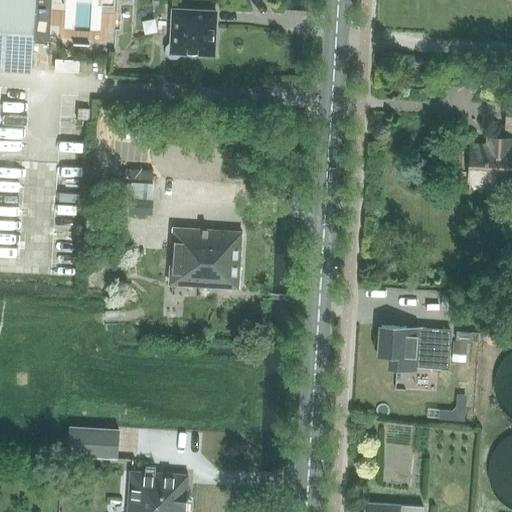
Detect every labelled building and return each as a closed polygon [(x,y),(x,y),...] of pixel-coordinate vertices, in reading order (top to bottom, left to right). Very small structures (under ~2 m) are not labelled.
[(0,0),(0,66),(33,69),(37,0),(0,0)] [(166,50),(171,55),(178,55),(181,53),(215,55),(217,17),(193,15),(194,7),(172,6),(170,39),(166,43),(166,50)] [(460,145),(459,170),(471,171),(470,176),(484,177),(484,182),(506,183),(506,169),(511,169),(511,147),(511,148),(507,148),(508,139),(490,138),(490,146),(474,146),(472,146),(460,145)] [(118,183),(118,209),(130,209),(130,212),(152,213),(153,187),(132,186),(132,184),(118,183)] [(174,226),(170,284),(239,287),(243,230),(174,226)] [(107,229),(107,241),(121,241),(121,230),(107,229)] [(99,273),(98,286),(111,286),(111,273),(99,273)] [(380,351),(380,355),(391,356),(390,368),(417,369),(418,366),(447,368),(450,331),(432,330),(418,329),(417,336),(413,336),(407,335),(407,328),(406,328),(382,326),(381,337),(378,337),(375,340),(374,348),(377,351),(380,351)] [(454,339),(453,354),(467,355),(468,339),(454,339)] [(511,355),(505,364),(499,374),(498,386),(500,398),(506,408),(511,414),(511,355)] [(69,425),(67,455),(116,458),(118,428),(69,425)] [(511,436),(504,440),(495,449),(490,460),(488,472),(490,484),(496,495),(504,504),(511,507),(511,436)] [(131,472),(129,511),(186,511),(189,475),(131,472)] [(367,503),(366,511),(423,511),(424,508),(415,507),(367,503)]
